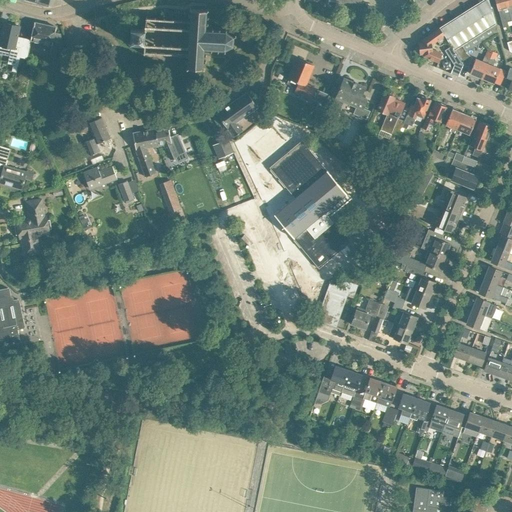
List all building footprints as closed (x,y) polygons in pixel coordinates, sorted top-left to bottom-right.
[(335,0),(335,9),(360,12),(361,0),(335,0)] [(497,32),(496,24),(491,7),(490,7),(488,0),(484,0),(439,28),(448,41),(452,46),(454,49),(454,50),(458,55),(465,50),(466,51),(497,32)] [(511,20),(505,0),(495,0),(503,27),(508,25),(507,21),(511,20)] [(226,31),(227,28),(225,28),(225,30),(220,30),(220,28),(218,27),(218,30),(213,30),(213,27),(211,27),(211,30),(205,29),(206,24),(208,24),(208,23),(206,23),(206,18),(209,18),(209,16),(206,16),(207,11),(209,9),(207,8),(205,10),(192,9),(190,7),(189,8),(191,10),(190,15),(188,14),(188,16),(190,16),(190,21),(188,51),(187,60),(185,60),(185,62),(187,62),(187,66),(185,68),(186,70),(188,68),(202,69),(203,71),(205,69),(203,67),(203,62),(206,63),(206,61),(204,61),(204,56),(206,56),(206,55),(210,55),(211,52),(212,50),(217,50),(217,52),(218,53),(218,50),(223,50),(223,53),(225,53),(225,50),(232,46),(235,48),(236,47),(233,45),(234,37),(236,36),(236,34),(233,35),(226,31)] [(30,40),(24,38),(20,57),(27,60),(32,41),(51,45),(48,58),(58,61),(62,43),(61,43),(61,41),(60,34),(55,33),(56,27),(34,22),(30,40)] [(24,38),(17,36),(19,26),(5,23),(0,44),(0,45),(11,48),(7,64),(13,65),(12,71),(16,72),(18,66),(20,57),(24,38)] [(144,42),(145,31),(147,29),(146,27),(143,29),(140,28),(133,28),(131,26),(129,27),(131,30),(130,40),(128,43),(130,45),(132,43),(139,43),(140,45),(142,45),(143,44),(144,44),(145,45),(146,43),(144,42)] [(448,41),(439,28),(421,40),(422,42),(418,42),(420,54),(423,54),(424,56),(438,62),(442,53),(433,49),(431,44),(437,41),(441,46),(448,41)] [(452,46),(445,50),(454,65),(461,60),(458,55),(454,50),(454,49),(452,46)] [(473,64),(469,73),(481,78),(487,64),(490,58),(493,51),(488,49),(485,56),(484,56),(482,62),(475,59),(473,64)] [(468,67),(472,57),(466,51),(465,50),(458,55),(461,60),(463,64),(463,65),(468,67)] [(487,64),(481,78),(494,83),(494,82),(500,85),(504,75),(505,71),(493,66),(495,60),(494,60),(497,53),(493,51),(490,58),(487,64)] [(328,94),(314,88),(305,84),(313,65),(297,58),(289,78),(287,83),(297,87),(295,92),(324,104),(328,94)] [(361,96),(365,87),(344,78),(335,99),(329,97),(324,108),(338,114),(344,100),(363,109),(367,99),(361,96)] [(258,107),(247,92),(237,99),(229,105),(228,105),(224,108),(217,113),(227,129),(228,129),(233,137),(243,130),(237,122),(258,107)] [(398,118),(400,112),(404,103),(394,99),(394,97),(384,93),(377,109),(387,114),(381,130),(391,134),(392,133),(398,136),(402,126),(404,122),(398,118)] [(423,117),(426,109),(430,100),(429,99),(428,98),(425,97),(424,97),(418,95),(414,106),(411,105),(404,122),(402,126),(407,128),(409,124),(412,125),(416,114),(423,117)] [(441,122),(443,116),(447,107),(445,106),(446,105),(441,103),(440,104),(435,102),(432,110),(430,109),(422,128),(429,131),(434,119),(441,122)] [(457,130),(464,114),(452,109),(448,118),(445,125),(457,130)] [(472,128),(476,119),(464,114),(457,130),(469,134),(472,128)] [(110,138),(102,117),(92,121),(78,127),(81,132),(90,129),(94,138),(84,142),(86,146),(82,148),(85,157),(100,151),(97,143),(101,142),(110,138)] [(479,157),(486,139),(488,140),(491,134),(489,133),(491,126),(489,125),(490,124),(484,122),(483,123),(479,121),(476,131),(470,146),(475,147),(472,154),(479,157)] [(69,124),(61,127),(63,133),(71,129),(69,124)] [(172,143),(170,136),(168,126),(155,129),(158,145),(164,144),(171,159),(177,156),(172,143)] [(447,129),(441,127),(438,135),(444,137),(447,129)] [(156,172),(147,147),(158,145),(155,129),(133,133),(137,152),(145,175),(156,172)] [(424,134),(419,132),(416,140),(421,142),(424,134)] [(227,140),(219,143),(222,150),(217,152),(219,158),(232,152),(227,140)] [(302,140),(269,167),(295,197),(274,214),(319,268),(351,241),(326,211),(332,206),(336,211),(351,199),(302,140)] [(11,148),(0,145),(0,157),(7,160),(11,148)] [(455,154),(453,159),(461,162),(464,155),(456,152),(455,154)] [(461,162),(465,163),(474,167),(477,161),(464,155),(461,162)] [(463,170),(465,163),(461,162),(453,159),(449,170),(454,172),(451,179),(473,188),(477,176),(463,170)] [(32,180),(34,173),(27,170),(26,172),(4,165),(0,177),(0,182),(22,189),(25,178),(32,180)] [(117,179),(112,166),(99,171),(98,167),(83,172),(89,188),(97,185),(97,187),(108,183),(117,179)] [(425,169),(423,173),(431,178),(433,173),(425,169)] [(127,181),(118,184),(125,201),(133,197),(127,181)] [(61,187),(52,189),(54,196),(62,194),(61,187)] [(173,188),(161,193),(168,213),(180,209),(173,188)] [(463,204),(467,197),(453,191),(454,190),(451,189),(450,190),(447,189),(443,197),(448,199),(444,209),(462,216),(466,205),(463,204)] [(50,232),(47,216),(44,216),(41,199),(26,202),(29,219),(16,222),(19,238),(21,238),(24,255),(40,253),(36,235),(50,232)] [(457,226),(462,216),(444,209),(440,218),(436,217),(432,225),(436,226),(435,227),(438,228),(439,227),(452,233),(455,225),(457,226)] [(511,219),(505,217),(503,223),(504,223),(511,226),(511,219)] [(409,221),(402,240),(409,243),(417,224),(409,221)] [(511,226),(504,223),(498,237),(500,238),(496,249),(508,254),(511,244),(511,226)] [(450,244),(440,240),(442,234),(429,229),(422,247),(421,247),(421,248),(428,250),(445,257),(450,244)] [(424,272),(426,265),(440,270),(445,257),(428,250),(425,258),(428,259),(426,263),(409,257),(411,254),(395,247),(391,258),(402,263),(407,265),(424,272)] [(511,263),(506,261),(508,254),(496,249),(491,261),(511,269),(511,263)] [(430,295),(435,282),(422,277),(424,272),(407,265),(402,263),(401,267),(402,269),(405,270),(404,271),(421,277),(419,284),(415,282),(412,288),(416,290),(430,295)] [(489,266),(484,279),(496,284),(502,271),(498,270),(489,266)] [(372,272),(367,271),(359,292),(365,294),(372,272)] [(340,317),(351,283),(339,279),(337,285),(329,283),(320,310),(316,320),(336,327),(340,317)] [(484,279),(479,292),(488,296),(491,297),(506,303),(508,298),(501,295),(504,287),(496,284),(484,279)] [(25,326),(19,300),(17,299),(12,300),(9,289),(8,288),(0,289),(0,345),(2,346),(19,343),(20,341),(18,329),(24,328),(25,326)] [(384,298),(394,302),(403,306),(405,300),(397,296),(398,293),(388,288),(384,298)] [(425,308),(430,295),(416,290),(412,303),(425,308)] [(477,297),(472,310),(484,315),(491,318),(497,305),(489,302),(486,301),(477,297)] [(376,316),(381,304),(369,299),(364,312),(356,310),(355,314),(351,324),(365,329),(370,315),(376,317),(376,316)] [(401,311),(403,306),(394,302),(392,308),(401,311)] [(472,310),(467,323),(478,328),(479,328),(486,331),(491,318),(484,315),(472,310)] [(412,330),(417,317),(408,313),(404,312),(398,325),(412,330)] [(378,333),(383,319),(376,316),(376,317),(368,340),(374,342),(375,342),(374,342),(378,333)] [(407,343),(412,330),(398,325),(394,323),(388,336),(407,343)] [(490,337),(485,336),(482,343),(488,345),(490,337)] [(468,360),(472,348),(459,343),(454,355),(468,360)] [(481,365),(484,355),(485,353),(472,348),(468,360),(481,365)] [(487,361),(484,370),(497,375),(502,363),(488,358),(487,361)] [(511,366),(502,363),(497,375),(510,379),(511,374),(511,366)] [(330,395),(332,388),(341,391),(342,388),(349,370),(335,365),(330,381),(323,379),(315,402),(320,404),(328,400),(330,395)] [(355,392),(362,374),(349,370),(342,388),(341,391),(354,396),(351,406),(354,408),(359,394),(355,392)] [(290,372),(271,375),(272,379),(272,381),(291,378),(290,373),(290,372)] [(376,402),(383,382),(370,377),(365,392),(366,392),(365,396),(359,394),(354,408),(360,410),(364,398),(376,402)] [(391,401),(396,387),(383,382),(376,402),(387,406),(382,421),(388,423),(393,408),(389,407),(391,401)] [(409,417),(416,398),(403,393),(398,407),(403,409),(401,414),(409,417)] [(425,416),(426,412),(430,402),(416,398),(409,417),(416,420),(417,418),(420,419),(417,427),(424,430),(427,421),(423,420),(424,416),(425,416)] [(445,423),(450,409),(436,405),(429,427),(442,432),(445,423)] [(393,425),(398,410),(393,408),(388,423),(393,425)] [(445,423),(442,432),(458,437),(461,427),(459,426),(460,423),(463,414),(450,409),(445,423)] [(478,431),(483,417),(470,412),(463,432),(476,437),(478,431)] [(491,435),(496,421),(483,417),(478,431),(491,435)] [(504,440),(509,426),(496,421),(491,435),(504,440)] [(357,431),(355,438),(361,440),(364,434),(357,431)] [(374,439),(371,447),(377,449),(380,441),(374,439)] [(483,441),(480,449),(486,451),(489,443),(483,441)] [(489,443),(486,451),(491,452),(494,445),(489,443)] [(397,452),(395,460),(410,467),(414,457),(411,456),(410,458),(397,452)] [(415,456),(412,465),(429,471),(432,462),(415,456)] [(432,462),(429,471),(444,476),(447,468),(432,462)] [(447,468),(444,476),(460,482),(464,471),(448,465),(447,468)] [(479,476),(477,484),(484,486),(486,478),(479,476)] [(449,511),(450,504),(441,503),(442,491),(416,487),(412,511),(449,511)] [(442,496),(441,503),(450,504),(451,497),(442,496)]
